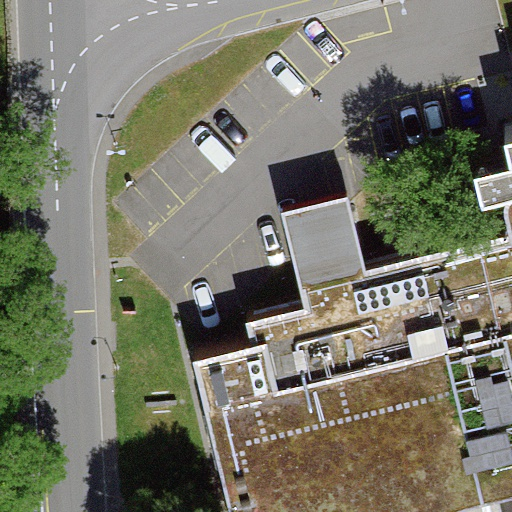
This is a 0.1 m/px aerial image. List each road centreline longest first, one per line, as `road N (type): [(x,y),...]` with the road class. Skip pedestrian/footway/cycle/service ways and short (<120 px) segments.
road 1 (tertiary): [(53,0),(81,511)]
road 2 (unknown): [(473,0),(390,83),(207,240)]
